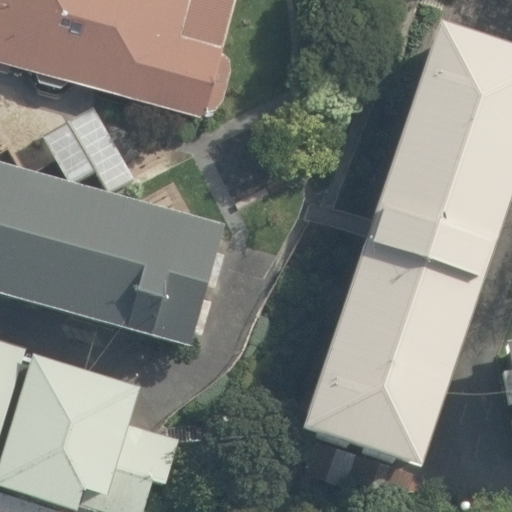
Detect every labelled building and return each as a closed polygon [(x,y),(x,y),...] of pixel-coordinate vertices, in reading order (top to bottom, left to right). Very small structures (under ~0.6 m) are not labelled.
[(0,0),(0,59),(204,116),(205,112),(211,111),(219,105),(224,96),(227,83),(230,68),(229,62),(229,57),(227,54),(225,51),(222,50),(235,0),(0,0)] [(410,489),(511,186),(511,66),(429,39),(289,449),(410,489)] [(0,293),(190,347),(214,239),(217,230),(199,226),(0,168),(0,293)] [(179,441),(130,426),(141,389),(31,356),(30,359),(26,358),(28,351),(0,342),(0,511),(144,511),(153,485),(165,489),(179,441)] [(511,433),(511,349),(495,353),(511,433)]
